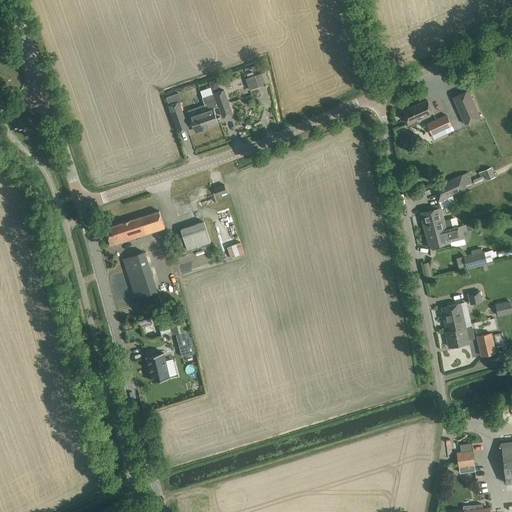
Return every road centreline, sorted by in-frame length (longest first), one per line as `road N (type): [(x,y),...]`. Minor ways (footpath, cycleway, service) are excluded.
road 1 (residential): [(443,408),(377,95)]
road 2 (unclassified): [(80,206),(377,95)]
road 3 (unclassified): [(161,511),(80,206)]
road 4 (unclassified): [(377,95),(511,33)]
